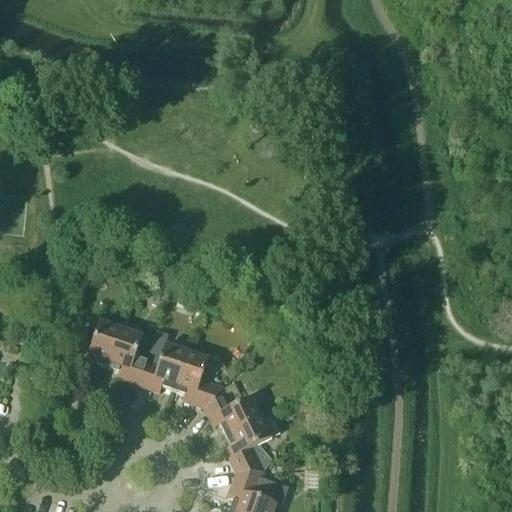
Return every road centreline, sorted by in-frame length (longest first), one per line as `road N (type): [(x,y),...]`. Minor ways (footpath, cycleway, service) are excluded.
road 1 (residential): [(33,340),(5,445),(7,467)]
road 2 (residential): [(147,511),(163,481),(146,459),(118,461),(105,485)]
